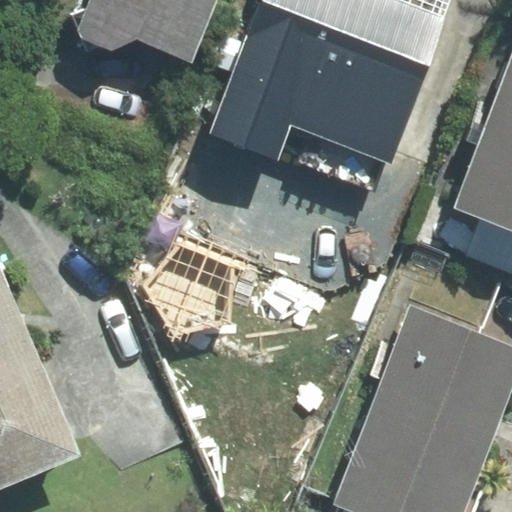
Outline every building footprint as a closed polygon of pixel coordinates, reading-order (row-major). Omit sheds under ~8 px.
[(93,0),(79,36),(116,50),(141,39),(198,62),(219,12),(213,10),(217,0),(93,0)] [(391,0),(259,0),(240,51),(336,88),(327,113),(322,126),(395,154),(410,116),(447,21),(391,0)] [(391,0),(447,21),(453,0),(391,0)] [(511,59),(455,203),(511,224),(511,59)] [(361,148),(296,119),(279,158),(344,187),(361,148)] [(0,490),(85,453),(0,257),(0,490)] [(462,511),(511,394),(511,343),(417,304),(329,511),(462,511)]
